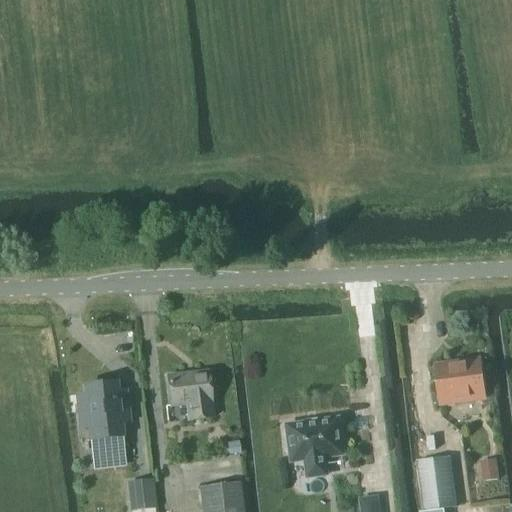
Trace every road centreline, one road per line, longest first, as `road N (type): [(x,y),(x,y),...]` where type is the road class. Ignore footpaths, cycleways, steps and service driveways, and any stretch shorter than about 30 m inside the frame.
road 1 (unclassified): [(511,270),(0,289)]
road 2 (unknown): [(368,276),(385,511)]
